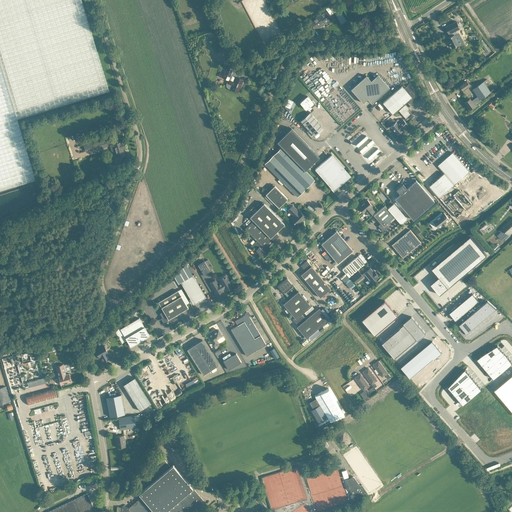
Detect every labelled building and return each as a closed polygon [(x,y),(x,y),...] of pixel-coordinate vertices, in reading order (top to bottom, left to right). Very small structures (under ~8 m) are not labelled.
[(0,0),(0,61),(17,118),(109,91),(81,0),(0,0)] [(319,14),(309,22),(313,26),(315,29),(324,22),(326,24),(334,18),(331,15),(326,9),(320,13),(322,14),(320,16),(319,14)] [(456,21),(445,27),(448,34),(449,33),(450,36),(447,37),(449,41),(448,41),(449,44),(450,44),(452,47),(459,44),(455,36),(458,35),(455,30),(460,28),(456,21)] [(0,61),(0,190),(36,180),(17,118),(0,61)] [(226,67),(222,78),(228,80),(229,81),(228,83),(227,82),(226,84),(226,85),(226,86),(227,86),(227,87),(228,87),(231,89),(233,90),(238,92),(241,85),(242,86),(243,86),(244,85),(245,83),(245,82),(245,81),(244,80),(243,80),(236,76),(231,74),(233,69),(226,67)] [(306,74),(302,78),(307,83),(311,79),(306,74)] [(351,89),(363,103),(367,99),(371,103),(389,87),(378,74),(371,81),(366,75),(351,89)] [(463,91),(470,86),(467,81),(460,86),(463,91)] [(470,98),(464,102),(469,109),(475,105),(478,103),(481,101),(480,99),(490,92),(483,81),(472,89),(478,97),(475,98),(472,101),(470,98)] [(383,102),(393,114),(408,100),(410,103),(417,97),(410,83),(404,88),(402,86),(383,102)] [(308,96),(301,102),(303,105),(302,106),(305,109),(306,108),(306,109),(310,105),(312,108),(316,104),(312,100),(312,101),(308,96)] [(288,99),(285,106),(290,109),(293,102),(288,99)] [(405,105),(399,110),(405,117),(409,114),(406,110),(408,108),(405,105)] [(301,121),(314,136),(323,127),(310,113),(301,121)] [(390,126),(397,134),(403,129),(408,124),(403,119),(400,121),(398,119),(397,119),(396,121),(390,126)] [(284,144),(307,168),(319,157),(291,128),(277,142),(282,146),(284,144)] [(355,147),(368,136),(366,133),(353,144),(355,147)] [(85,151),(96,148),(96,149),(108,146),(106,139),(84,145),(85,151)] [(117,142),(113,144),(116,153),(115,153),(117,157),(114,163),(118,165),(123,156),(124,155),(122,148),(126,147),(124,142),(121,143),(120,142),(117,142)] [(432,156),(434,159),(444,154),(438,142),(429,146),(433,155),(432,156)] [(315,180),(305,170),(307,168),(284,144),(282,146),(264,163),(297,197),(315,180)] [(444,173),(429,186),(439,198),(456,217),(472,204),(455,184),(466,175),(469,171),(453,152),(449,155),(438,165),(444,173)] [(338,186),(348,177),(346,175),(348,173),(332,154),(315,169),(332,188),(336,184),(338,186)] [(416,180),(407,188),(403,183),(396,189),(400,194),(395,198),(413,219),(434,201),(416,180)] [(288,198),(275,185),(266,194),(279,207),(288,198)] [(369,216),(375,211),(371,207),(372,205),(367,199),(359,207),(364,213),(365,211),(369,216)] [(276,232),(284,224),(264,203),(250,217),(253,220),(245,228),(257,240),(253,244),(255,246),(254,247),(257,249),(256,250),(261,255),(262,254),(263,256),(264,255),(265,256),(270,251),(269,251),(271,248),(269,245),(279,235),(276,232)] [(407,218),(394,203),(388,208),(395,216),(401,224),(407,218)] [(305,217),(299,210),(298,211),(293,205),(288,210),(294,216),(291,219),(297,225),(305,217)] [(385,205),(374,215),(382,224),(379,227),(383,231),(389,226),(386,223),(395,216),(388,208),(385,205)] [(449,219),(444,212),(433,221),(438,228),(442,225),(443,226),(446,223),(446,222),(449,219)] [(504,239),(511,232),(511,217),(502,227),(502,228),(500,229),(502,231),(499,234),(503,239),(503,238),(504,239)] [(421,242),(410,229),(392,245),(403,258),(421,242)] [(321,243),(338,263),(353,250),(336,230),(321,243)] [(471,236),(432,268),(439,277),(435,280),(436,280),(432,284),(437,290),(437,291),(440,295),(487,255),(471,236)] [(360,253),(358,255),(364,263),(367,261),(360,253)] [(358,256),(343,269),(349,277),(364,264),(358,256)] [(198,264),(204,275),(211,271),(204,260),(198,264)] [(304,278),(320,297),(330,288),(307,260),(301,265),(304,269),(305,269),(306,270),(301,274),(304,278)] [(378,275),(375,272),(374,270),(373,271),(370,267),(364,273),(362,275),(359,271),(352,277),(356,282),(363,277),(363,276),(366,275),(369,279),(368,279),(370,282),(371,281),(372,282),(378,277),(377,276),(378,275)] [(194,303),(196,303),(197,303),(200,302),(201,301),(203,300),(202,299),(206,296),(193,274),(181,281),(194,303)] [(226,274),(220,278),(219,279),(221,282),(218,284),(215,279),(210,283),(217,295),(222,291),(222,290),(225,289),(226,290),(233,286),(226,274)] [(287,278),(278,285),(285,293),(293,286),(287,278)] [(158,302),(164,311),(160,313),(162,317),(161,318),(164,323),(165,322),(166,323),(167,324),(168,324),(169,324),(181,316),(179,313),(188,307),(178,290),(158,302)] [(294,317),(296,319),(302,314),(311,306),(298,291),(283,304),(294,317)] [(456,320),(479,301),(473,293),(450,313),(456,320)] [(384,300),(361,319),(374,335),(397,316),(384,300)] [(488,301),(459,324),(467,333),(496,308),(488,301)] [(294,317),(292,319),(298,325),(297,327),(306,338),(329,319),(319,308),(306,319),(302,314),(296,319),(294,317)] [(246,355),(266,344),(249,316),(250,314),(246,313),(245,315),(235,321),(238,325),(231,329),(246,355)] [(411,316),(404,323),(404,324),(381,343),(394,358),(417,339),(418,340),(426,333),(411,316)] [(149,335),(139,318),(116,331),(123,342),(126,340),(125,339),(126,338),(131,346),(149,335)] [(219,342),(217,339),(222,337),(218,330),(208,336),(212,343),(214,345),(218,343),(219,342)] [(202,339),(195,344),(211,370),(218,365),(202,339)] [(432,341),(401,367),(411,377),(433,358),(434,359),(442,352),(432,341)] [(211,370),(195,344),(187,349),(203,374),(211,370)] [(104,345),(95,350),(99,357),(100,356),(103,362),(110,358),(106,353),(108,352),(106,349),(107,348),(106,345),(105,345),(104,345)] [(511,362),(497,345),(477,359),(494,379),(511,363),(511,362)] [(274,347),(270,350),(275,358),(279,356),(274,347)] [(7,358),(14,391),(23,389),(23,390),(30,389),(27,374),(29,374),(27,365),(29,365),(30,371),(36,370),(36,368),(39,367),(38,359),(35,359),(34,353),(7,358)] [(223,361),(228,369),(241,362),(236,353),(223,361)] [(373,364),(382,376),(387,373),(378,360),(373,364)] [(69,373),(66,374),(63,364),(56,366),(59,376),(58,376),(61,385),(71,381),(69,373)] [(363,372),(372,384),(377,380),(368,368),(363,372)] [(465,369),(448,386),(463,404),(482,389),(465,369)] [(355,377),(364,390),(369,386),(360,374),(355,377)] [(511,376),(495,390),(497,393),(506,404),(511,410),(511,376)] [(135,377),(123,385),(140,411),(152,403),(135,377)] [(195,381),(188,384),(190,390),(198,386),(195,381)] [(0,387),(0,403),(10,400),(7,391),(6,386),(0,387)] [(54,387),(25,395),(28,404),(57,397),(54,387)] [(497,393),(469,417),(478,428),(506,404),(497,393)] [(121,394),(106,397),(110,416),(125,414),(121,394)] [(312,412),(319,423),(328,418),(316,398),(309,402),(313,409),(311,410),(312,412)] [(494,420),(484,428),(499,445),(508,437),(509,439),(511,436),(511,410),(497,423),(494,420)] [(135,415),(118,418),(120,429),(124,429),(125,430),(124,430),(125,435),(133,434),(133,428),(132,428),(136,427),(136,421),(139,421),(138,415),(135,415)] [(117,447),(124,446),(126,446),(124,435),(123,435),(120,436),(115,436),(116,436),(117,442),(116,442),(117,447)] [(328,446),(322,436),(317,439),(323,449),(328,446)] [(186,511),(190,511),(204,501),(173,464),(170,467),(165,460),(157,467),(160,470),(146,481),(149,485),(139,493),(142,497),(154,511),(176,511),(179,510),(180,511),(183,511),(185,510),(186,511)] [(368,493),(366,491),(361,484),(360,485),(354,477),(351,478),(351,479),(347,481),(349,489),(354,496),(351,497),(353,503),(357,500),(366,494),(368,493)] [(83,511),(93,506),(87,493),(47,511),(83,511)] [(254,501),(253,502),(259,511),(266,506),(259,497),(259,498),(258,496),(253,499),(254,501)] [(154,511),(142,497),(129,507),(122,507),(121,511),(154,511)]
